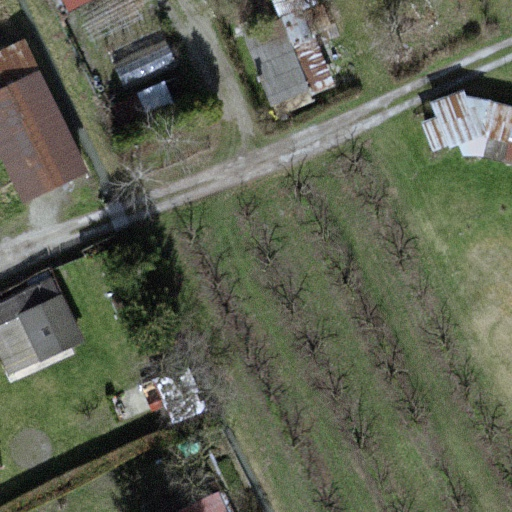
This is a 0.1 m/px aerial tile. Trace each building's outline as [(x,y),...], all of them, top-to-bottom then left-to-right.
[(346,75),(314,0),(278,0),(316,87),(346,75)] [(246,34),(276,108),(309,95),(279,20),(246,34)] [(26,47),(0,59),(0,141),(28,198),(86,169),(26,47)] [(511,110),(465,100),(462,93),(435,104),(440,120),(430,124),(438,145),(463,138),(469,141),(468,151),(511,159),(511,110)] [(0,319),(58,289),(49,271),(0,296),(0,319)] [(60,298),(0,325),(0,348),(10,371),(79,340),(60,298)] [(223,511),(217,497),(182,511),(223,511)]
